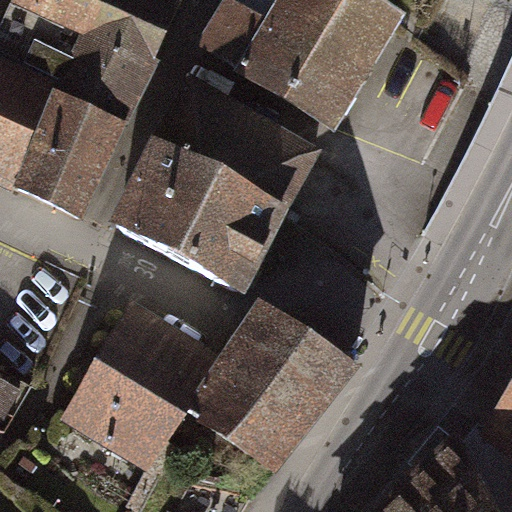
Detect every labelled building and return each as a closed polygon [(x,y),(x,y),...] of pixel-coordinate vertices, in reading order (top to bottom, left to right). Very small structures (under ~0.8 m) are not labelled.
[(49,98),(113,125),(170,7),(154,0),(9,0),(79,33),(62,70),(57,79),(49,98)] [(222,0),(196,45),(324,125),(388,19),(357,0),(222,0)] [(0,180),(6,183),(45,86),(0,63),(0,180)] [(46,74),(57,79),(62,70),(50,65),(46,74)] [(184,83),(149,145),(275,210),(306,153),(184,83)] [(113,125),(49,98),(12,186),(71,215),(113,125)] [(235,290),(275,210),(149,145),(110,224),(119,232),(227,288),(235,290)] [(192,410),(271,471),(356,370),(273,315),(263,317),(219,376),(192,410)] [(132,323),(72,421),(142,464),(192,410),(219,376),(132,323)] [(511,399),(489,434),(511,451),(511,399)] [(493,511),(452,439),(377,511),(493,511)]
